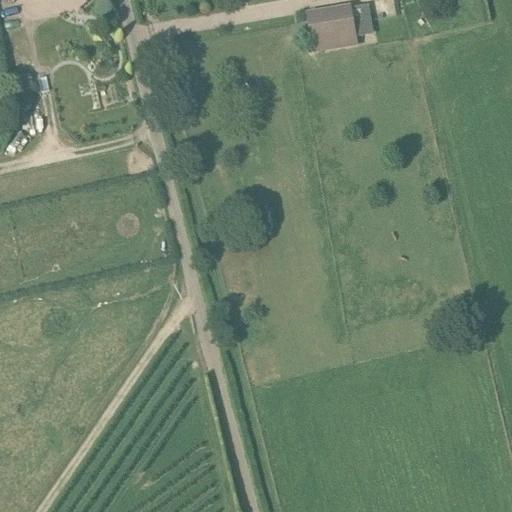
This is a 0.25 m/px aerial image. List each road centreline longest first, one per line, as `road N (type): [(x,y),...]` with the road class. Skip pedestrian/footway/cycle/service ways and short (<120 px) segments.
road 1 (residential): [(193,290),(123,0)]
road 2 (track): [(40,511),(193,290)]
road 3 (unclassified): [(250,511),(193,290)]
